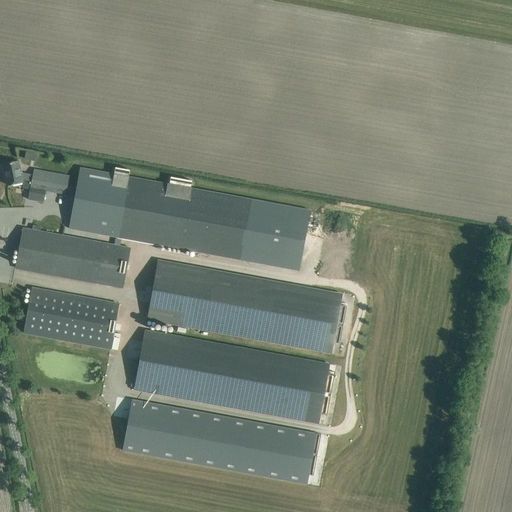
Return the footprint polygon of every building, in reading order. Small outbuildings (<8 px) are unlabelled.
[(19,161),(2,164),(4,173),(5,173),(8,185),(24,182),(24,180),(32,181),(28,201),(44,204),(46,191),(67,195),(70,176),(34,169),(33,175),(21,172),(19,161)] [(80,168),(69,228),(299,271),(310,210),(80,168)] [(23,228),(16,268),(122,287),(129,247),(120,246),(114,245),(40,231),(32,230),(23,228)] [(340,294),(157,261),(147,320),(329,353),(331,342),(339,344),(346,306),(338,305),(340,294)] [(31,289),(23,333),(111,349),(119,305),(31,289)] [(327,364),(145,330),(134,390),(316,423),(318,413),(327,415),(334,375),(335,372),(325,371),(327,364)] [(131,402),(121,461),(302,494),(304,486),(313,488),(321,445),(312,443),(314,435),(131,402)]
